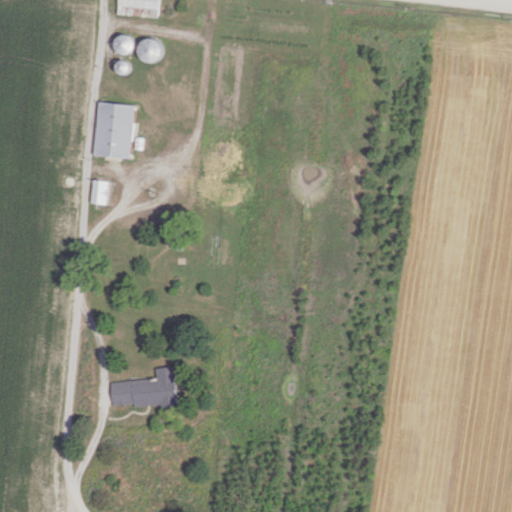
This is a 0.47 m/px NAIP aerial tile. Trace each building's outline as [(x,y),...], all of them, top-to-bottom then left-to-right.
[(119,0),(119,14),(159,16),(159,0),(119,0)] [(239,51),(220,49),(215,100),(221,100),(220,111),(234,112),(239,51)] [(136,105),(101,100),(94,154),(130,158),(136,105)] [(107,203),(108,180),(93,179),(92,202),(107,203)] [(158,377),(112,382),(115,407),(179,402),(175,366),(157,367),(158,377)]
